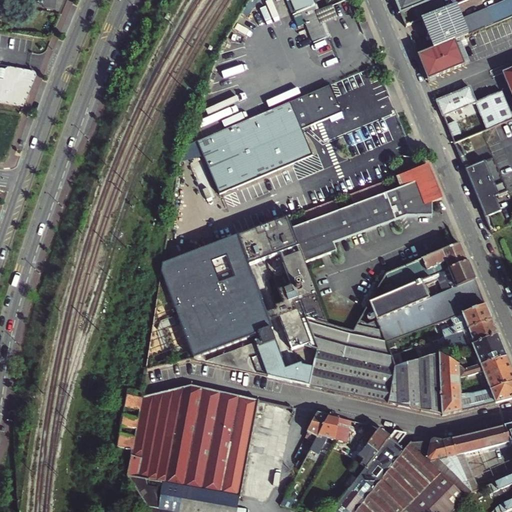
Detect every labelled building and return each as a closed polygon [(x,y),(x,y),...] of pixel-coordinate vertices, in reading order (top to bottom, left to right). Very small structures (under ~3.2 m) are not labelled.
[(302,13),(314,44),(330,38),(314,0),(291,0),(297,15),(302,13)] [(394,0),(401,16),(438,0),(394,0)] [(511,4),(498,11),(502,22),(511,17),(511,4)] [(421,20),(434,51),(463,39),(493,26),(486,8),(461,18),(455,5),(421,20)] [(418,58),(429,81),(465,66),(463,62),(466,61),(462,48),(466,46),(463,39),(434,51),(418,58)] [(0,102),(24,107),(37,74),(36,71),(28,69),(10,66),(6,69),(0,67),(0,102)] [(511,70),(502,75),(511,99),(511,70)] [(330,86),(198,141),(219,194),(313,156),(303,130),(342,114),(330,86)] [(437,102),(454,144),(487,131),(475,103),(469,88),(437,102)] [(500,92),(475,103),(487,131),(511,120),(500,92)] [(495,158),(465,169),(486,218),(502,211),(496,196),(509,191),(495,158)] [(291,230),(304,265),(330,255),(325,243),(330,242),(331,246),(405,218),(431,217),(431,203),(441,199),(428,166),(396,177),(401,188),(386,194),(382,183),(350,195),(355,206),(340,212),(336,200),(304,212),(309,224),(291,230)] [(310,387),(312,369),(300,366),(284,372),(270,332),(273,331),(253,279),(263,276),(262,275),(284,266),(292,286),(278,292),(283,305),(276,308),(294,351),(304,347),(318,350),(308,319),(328,325),(304,265),(291,230),(287,219),(215,246),(164,265),(148,372),(193,362),(310,387)] [(387,275),(371,302),(423,282),(468,264),(460,245),(387,275)] [(444,280),(448,292),(475,282),(468,264),(423,282),(425,286),(444,280)] [(388,345),(453,321),(486,309),(475,282),(448,292),(430,299),(425,286),(423,282),(371,302),(361,318),(367,326),(379,323),(388,345)] [(442,334),(444,340),(492,323),(486,309),(453,321),(455,329),(442,334)] [(353,332),(328,325),(308,319),(318,350),(312,369),(310,387),(389,404),(392,387),(396,369),(388,345),(379,323),(367,326),(362,332),(355,329),(353,332)] [(474,344),(474,345),(498,337),(492,323),(444,340),(434,344),(438,356),(441,355),(474,344)] [(475,356),(454,364),(459,367),(466,373),(506,358),(498,337),(474,345),(478,357),(476,358),(475,356)] [(438,356),(396,369),(392,387),(416,392),(415,400),(421,401),(419,410),(410,407),(410,409),(443,417),(441,355),(438,356)] [(454,364),(441,355),(443,417),(462,412),(461,398),(460,383),(459,367),(454,364)] [(483,374),(487,383),(511,373),(511,372),(506,358),(466,373),(459,367),(460,383),(483,374)] [(474,397),(461,398),(462,412),(511,401),(511,373),(487,383),(490,392),(474,397)] [(190,387),(144,398),(128,395),(125,409),(141,412),(139,418),(124,415),(122,427),(136,430),(135,436),(120,433),(118,447),(132,450),(127,477),(148,511),(171,511),(157,509),(162,484),(241,498),(258,414),(263,415),(266,403),(190,387)] [(416,392),(392,387),(389,404),(410,409),(410,407),(419,410),(421,401),(415,400),(416,392)] [(317,414),(306,433),(317,439),(328,417),(317,414)] [(328,417),(317,439),(309,453),(319,455),(327,439),(332,440),(340,420),(328,417)] [(349,443),(352,422),(340,420),(332,440),(349,443)] [(511,426),(453,441),(457,459),(511,446),(511,447),(511,426)] [(359,465),(363,468),(390,438),(379,428),(374,427),(365,437),(371,442),(367,446),(372,451),(359,465)] [(396,432),(390,438),(398,445),(407,434),(396,432)] [(365,472),(333,511),(353,511),(372,492),(406,451),(398,445),(390,438),(363,468),(365,472)] [(411,444),(406,451),(372,492),(393,511),(403,511),(430,485),(428,466),(430,465),(426,461),(433,441),(411,444)] [(436,441),(433,441),(426,461),(430,465),(457,459),(453,441),(444,443),(436,441)] [(430,485),(403,511),(454,511),(465,501),(430,465),(428,466),(430,485)] [(511,477),(492,486),(494,494),(511,486),(511,477)] [(393,511),(372,492),(353,511),(393,511)] [(511,502),(501,507),(502,511),(507,511),(511,510),(511,502)]
